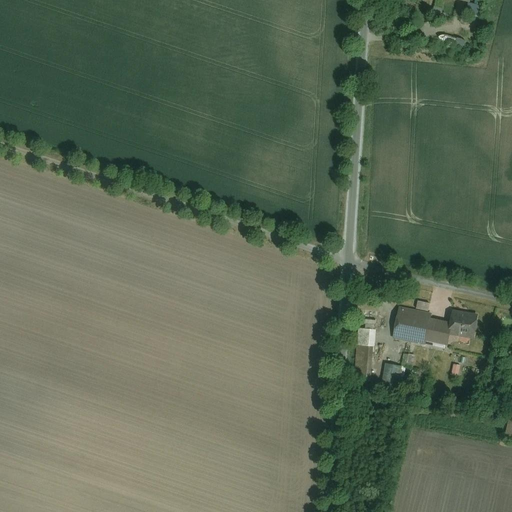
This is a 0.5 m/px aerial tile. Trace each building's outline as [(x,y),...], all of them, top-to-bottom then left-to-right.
[(467,10),(478,12),(480,5),(469,3),(467,10)] [(432,314),(398,308),(392,340),(444,350),(444,348),(447,348),(449,337),(475,342),(480,315),(451,310),(448,323),(431,320),(432,314)] [(375,331),(358,330),(353,381),(371,382),(375,331)] [(414,357),(403,355),(401,367),(412,369),(414,357)] [(401,368),(385,365),(381,389),(397,392),(401,368)] [(460,367),(453,365),(451,377),(458,378),(460,367)]
